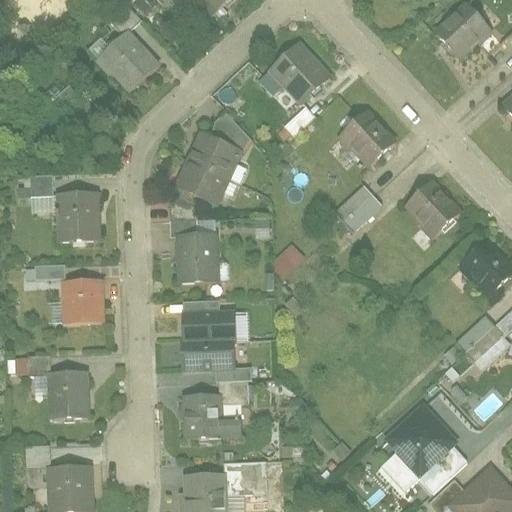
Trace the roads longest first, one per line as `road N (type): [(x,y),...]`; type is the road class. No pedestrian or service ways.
road 1 (residential): [(288,0),(148,128),(137,148),(144,454)]
road 2 (residential): [(315,0),(511,209)]
